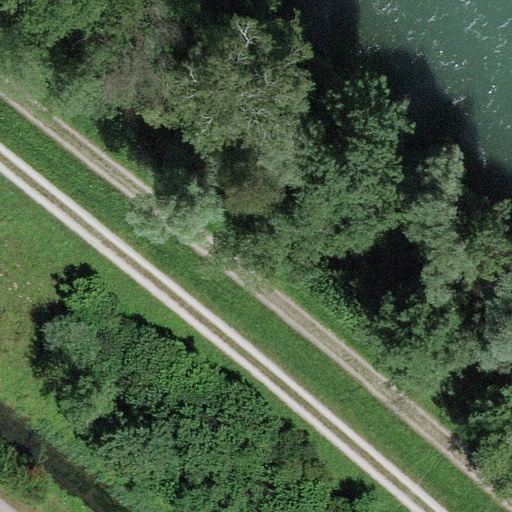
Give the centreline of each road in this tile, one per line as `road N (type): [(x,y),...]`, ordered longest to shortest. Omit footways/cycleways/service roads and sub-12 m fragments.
road 1 (track): [(0,71),(165,192),(511,491)]
road 2 (track): [(0,158),(429,511)]
